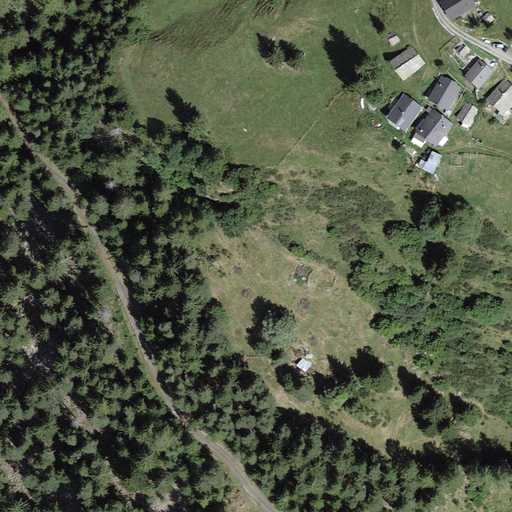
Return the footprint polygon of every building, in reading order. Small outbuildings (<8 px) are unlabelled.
[(468,0),(442,0),(438,2),(446,20),(472,7),(468,0)] [(424,66),(410,47),(388,63),(403,82),(424,66)] [(491,74),(477,62),(462,79),(475,91),(491,74)] [(458,90),(439,78),(425,100),(444,112),(458,90)] [(511,108),(511,90),(502,82),(484,101),(503,118),(511,108)] [(419,109),(402,96),(384,119),(401,132),(419,109)] [(478,111),(464,103),(455,120),(469,128),(478,111)] [(450,126),(431,112),(414,135),(433,148),(450,126)] [(424,175),(434,180),(443,159),(433,154),(424,175)]
